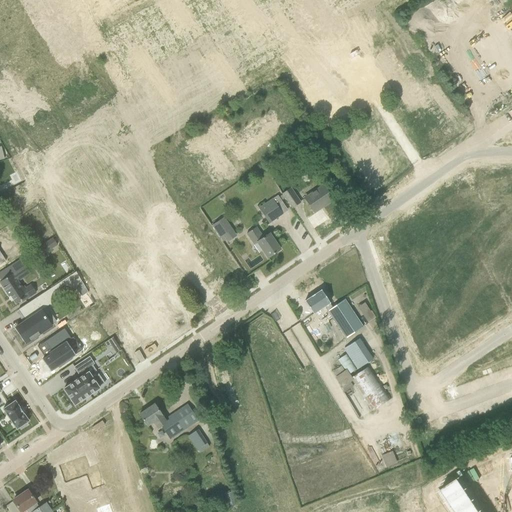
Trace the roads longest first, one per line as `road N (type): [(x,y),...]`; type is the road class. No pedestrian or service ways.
road 1 (residential): [(60,431),(362,228)]
road 2 (residential): [(362,228),(416,392),(511,331)]
road 3 (residential): [(362,228),(477,153)]
